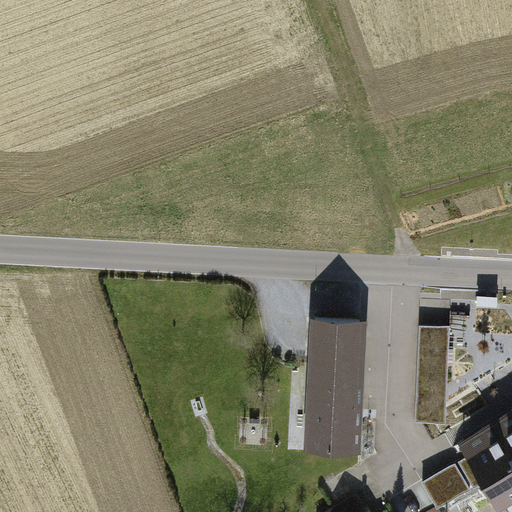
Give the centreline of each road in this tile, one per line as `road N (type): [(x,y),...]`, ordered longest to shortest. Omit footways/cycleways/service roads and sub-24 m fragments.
road 1 (tertiary): [(0,255),(511,280)]
road 2 (track): [(414,275),(316,0)]
